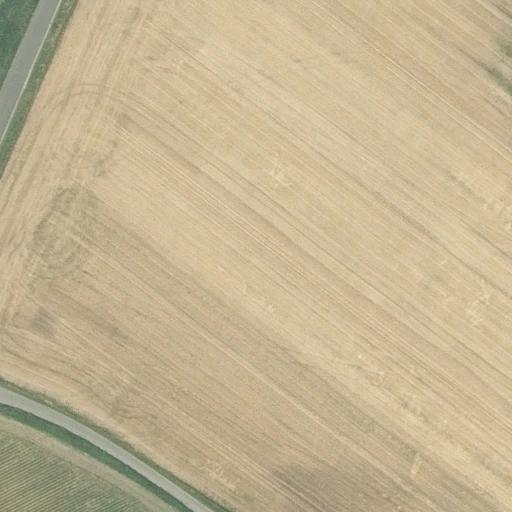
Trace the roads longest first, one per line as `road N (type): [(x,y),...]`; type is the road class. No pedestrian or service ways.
road 1 (unclassified): [(200,511),(98,439),(0,398)]
road 2 (unclassified): [(52,0),(0,125)]
